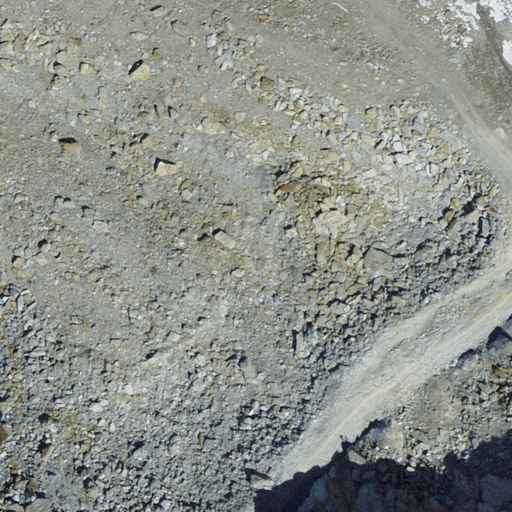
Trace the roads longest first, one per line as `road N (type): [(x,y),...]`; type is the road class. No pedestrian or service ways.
road 1 (track): [(511,287),(441,333),(382,385),(268,511)]
road 2 (track): [(371,0),(498,146),(511,182)]
